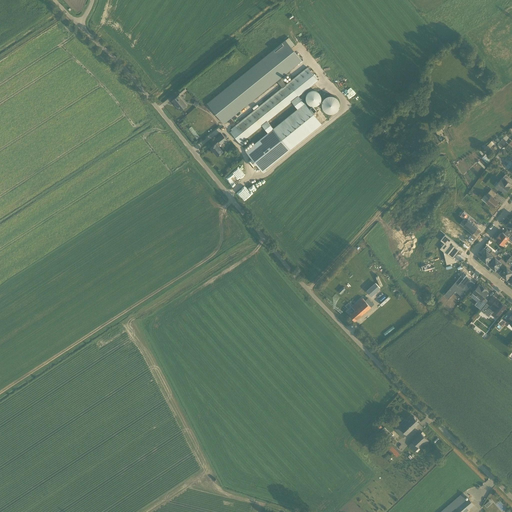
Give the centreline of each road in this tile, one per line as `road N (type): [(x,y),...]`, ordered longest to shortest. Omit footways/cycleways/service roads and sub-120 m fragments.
road 1 (unclassified): [(308,290),(77,24),(91,0)]
road 2 (unclassified): [(511,497),(308,290)]
road 3 (unclassified): [(308,290),(433,154)]
